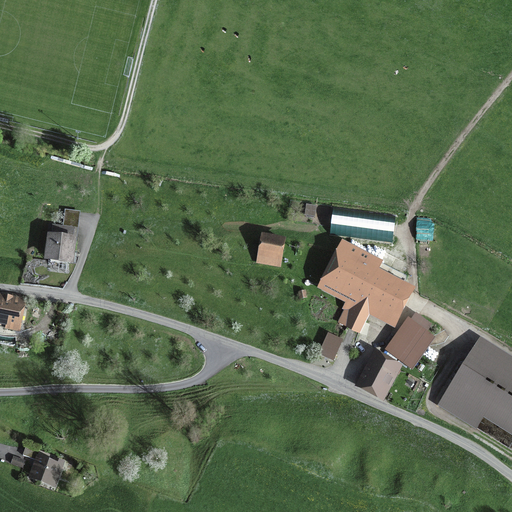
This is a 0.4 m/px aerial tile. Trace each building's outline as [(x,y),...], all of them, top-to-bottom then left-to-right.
[(333,209),(330,233),(391,241),(395,217),(333,209)] [(307,210),(306,220),(314,220),(315,211),(307,210)] [(51,258),(51,261),(59,262),(60,259),(70,260),(71,250),(75,250),(76,242),(72,241),(74,228),(52,226),(49,258),(51,258)] [(280,242),(263,239),(261,251),(258,250),(256,261),(276,265),(280,242)] [(356,261),(361,252),(348,246),(328,285),(351,298),(340,321),(360,331),(372,308),(391,319),(391,320),(392,320),(407,291),(407,288),(356,261)] [(0,322),(19,326),(23,304),(0,299),(0,322)] [(434,326),(420,315),(412,321),(389,351),(411,368),(434,337),(428,333),(434,326)] [(320,353),(334,359),(336,354),(322,348),(320,353)] [(511,433),(511,369),(477,348),(441,406),(473,426),(480,414),(511,433)] [(394,382),(398,374),(394,372),(396,369),(377,358),(363,384),(382,395),(390,380),(394,382)] [(37,460),(39,453),(26,448),(23,455),(37,460)] [(63,461),(41,453),(34,475),(55,483),(63,461)] [(12,463),(23,467),(25,461),(14,457),(12,463)]
